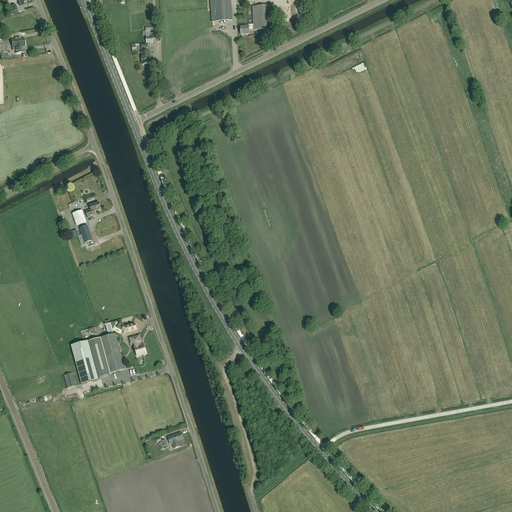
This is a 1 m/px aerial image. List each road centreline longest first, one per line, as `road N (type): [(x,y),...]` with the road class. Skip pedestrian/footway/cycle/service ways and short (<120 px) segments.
road 1 (unclassified): [(217,511),(94,144)]
road 2 (secondary): [(319,451),(212,299),(141,145)]
road 3 (unclassified): [(141,145),(436,0)]
road 4 (unclassified): [(132,122),(383,0)]
road 5 (unclassified): [(319,451),(349,431),(511,401)]
road 6 (track): [(256,511),(256,474),(223,368),(242,349)]
road 7 (unclassified): [(94,144),(36,0)]
road 8 (secondary): [(132,122),(83,0)]
